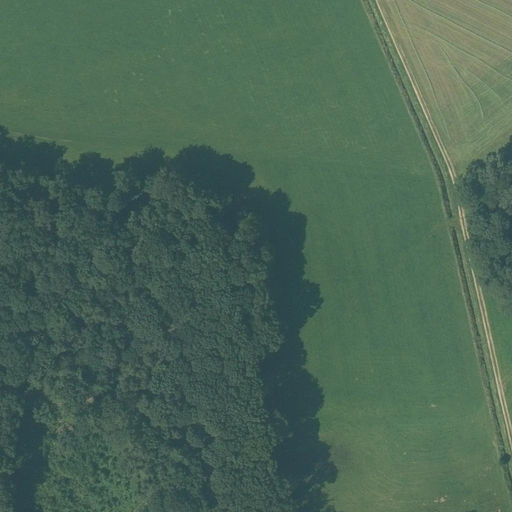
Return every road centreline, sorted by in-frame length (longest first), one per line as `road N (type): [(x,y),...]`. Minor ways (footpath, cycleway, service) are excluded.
road 1 (track): [(8,511),(29,321),(210,241),(228,256),(253,388),(135,511)]
road 2 (track): [(511,440),(452,175),(375,0)]
